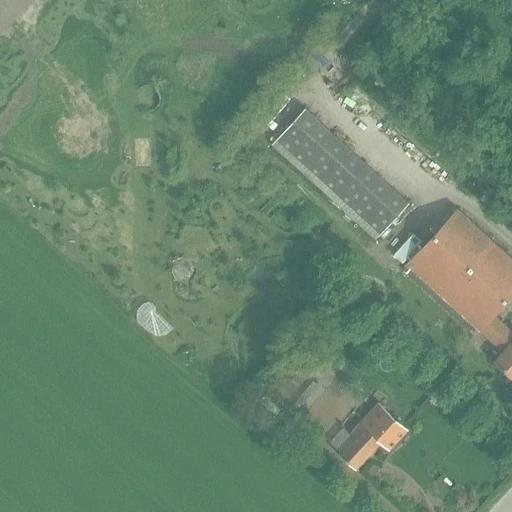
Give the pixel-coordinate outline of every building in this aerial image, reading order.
[(376,1),(369,8),(373,12),(374,13),(381,6),(380,5),(376,1)] [(273,144),(377,239),(410,202),(306,107),(273,144)] [(406,266),(478,332),(479,330),(494,315),(511,294),(511,258),(458,209),(406,266)] [(511,375),(511,331),(494,315),(479,330),(503,352),(495,361),(511,375)] [(292,361),(269,389),(268,390),(285,404),(284,404),(293,412),(317,384),(309,376),(292,361)] [(341,452),(339,454),(355,469),(380,441),(389,449),(408,429),(379,402),(350,434),(354,438),(341,452)]
